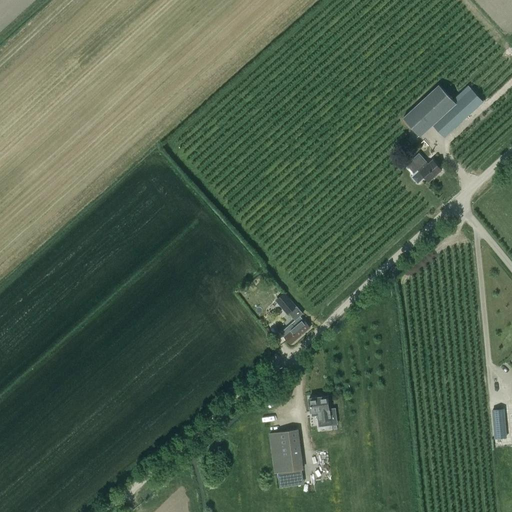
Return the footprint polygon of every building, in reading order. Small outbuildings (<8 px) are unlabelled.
[(439,85),(407,116),(403,119),(420,137),(433,125),(445,138),(483,102),(468,86),(453,100),(439,85)] [(432,161),(428,165),(418,153),(410,161),(420,171),(415,176),(414,177),(417,181),(420,181),(425,177),(429,181),(441,170),(432,161)] [(301,316),(302,314),(284,293),(277,300),(295,321),(301,316)] [(292,344),(304,333),(310,327),(301,316),(287,328),(290,331),(285,335),(292,344)] [(318,412),(319,420),(331,419),(328,396),(310,399),(312,413),(318,412)] [(493,407),(494,437),(504,437),(503,407),(493,407)] [(276,473),(303,469),(298,429),(271,433),(276,473)]
